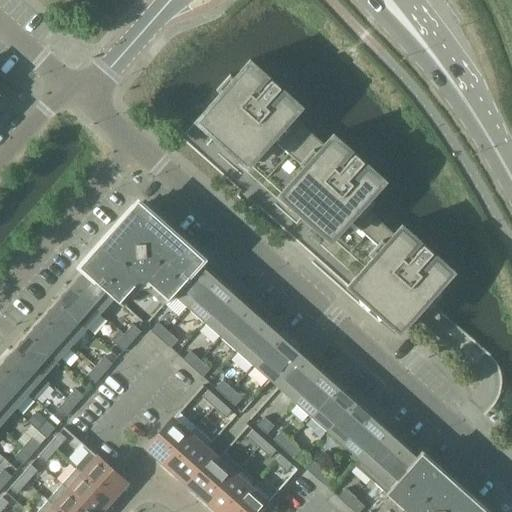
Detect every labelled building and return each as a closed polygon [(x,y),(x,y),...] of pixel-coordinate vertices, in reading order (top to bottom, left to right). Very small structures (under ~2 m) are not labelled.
[(220,93),(201,115),(219,132),(222,129),(227,133),(237,143),(235,146),(253,162),(273,140),(288,153),(309,131),(293,117),(303,107),(284,90),(276,99),(273,97),(281,87),(271,79),(263,88),(260,86),(269,76),(250,60),(234,78),(230,75),(217,89),(220,93)] [(284,189),(303,206),(305,203),(315,212),(321,217),(318,220),(337,236),(350,221),(366,235),(378,220),(367,210),(374,202),(370,199),(386,181),(367,164),(359,173),(356,171),(364,162),(355,153),(347,162),(344,160),(352,150),(333,134),(324,144),(309,131),(288,153),(304,167),(284,189)] [(151,285),(167,299),(165,302),(165,303),(204,259),(155,216),(150,221),(140,221),(140,214),(138,214),(138,222),(128,222),(123,217),(80,266),(123,305),(123,304),(120,301),(135,285),(134,285),(137,281),(148,281),(151,284),(151,285)] [(438,290),(455,272),(436,255),(428,264),(425,262),(433,252),(423,244),(415,253),(412,251),(420,241),(402,225),(394,234),(378,220),(366,235),(377,245),(368,254),(372,258),(353,280),(371,297),(374,294),(383,302),(389,307),(387,310),(405,327),(420,310),(425,305),(429,308),(442,293),(438,290)] [(172,295),(188,309),(215,278),(200,264),(204,259),(165,303),(172,295)] [(84,271),(70,286),(101,314),(115,298),(123,305),(80,266),(79,267),(84,271)] [(232,293),(215,278),(188,309),(204,324),(232,293)] [(87,330),(101,314),(70,286),(56,302),(87,330)] [(204,324),(220,338),(248,307),(232,293),(204,324)] [(56,302),(41,319),(72,346),(87,330),(56,302)] [(264,321),(248,307),(220,338),(237,352),(264,321)] [(41,319),(27,335),(58,362),(72,346),(41,319)] [(237,352),(253,366),(280,335),(264,321),(237,352)] [(151,331),(160,339),(168,331),(158,323),(151,331)] [(124,334),(132,341),(141,331),(132,324),(124,334)] [(177,340),(168,331),(160,339),(170,348),(177,340)] [(123,351),(132,341),(124,334),(115,344),(123,351)] [(27,335),(13,351),(44,378),(58,362),(27,335)] [(253,366),(270,381),(297,350),(280,335),(253,366)] [(0,368),(29,394),(44,378),(13,351),(0,365),(0,368)] [(183,360),(192,368),(200,359),(191,351),(183,360)] [(95,366),(103,373),(112,364),(104,356),(95,366)] [(277,388),(294,403),(321,372),(305,357),(277,388)] [(200,359),(192,368),(202,377),(209,368),(200,359)] [(95,383),(103,373),(95,366),(86,376),(95,383)] [(0,368),(0,397),(15,411),(29,394),(0,368)] [(337,386),(321,372),(294,403),(310,417),(337,386)] [(215,388),(225,397),(232,389),(222,380),(215,388)] [(354,401),(337,386),(310,417),(326,432),(354,401)] [(66,398),(75,406),(83,396),(75,389),(66,398)] [(232,389),(225,397),(234,406),(242,397),(232,389)] [(208,390),(202,397),(213,407),(219,400),(208,390)] [(0,426),(1,427),(15,411),(0,397),(0,426)] [(66,415),(75,406),(66,398),(58,408),(66,415)] [(219,400),(213,407),(225,417),(231,411),(219,400)] [(370,415),(354,401),(326,432),(342,446),(370,415)] [(36,412),(27,422),(37,430),(46,421),(36,412)] [(147,447),(164,462),(195,427),(179,412),(147,447)] [(386,429),(370,415),(342,446),(358,460),(354,465),(386,429)] [(264,417),(257,426),(266,434),(274,426),(264,417)] [(37,430),(46,438),(54,428),(46,421),(37,430)] [(212,442),(195,427),(164,462),(181,477),(212,442)] [(402,444),(386,429),(354,465),(371,479),(402,444)] [(253,430),(247,436),(258,447),(264,440),(253,430)] [(273,440),(282,448),(290,440),(280,431),(273,440)] [(49,444),(56,450),(66,438),(59,432),(49,444)] [(23,447),(31,454),(40,444),(32,437),(23,447)] [(264,440),(258,447),(270,457),(276,450),(264,440)] [(290,440),(282,448),(292,457),(300,449),(290,440)] [(39,455),(45,461),(56,450),(49,444),(39,455)] [(384,496),(384,497),(422,454),(422,453),(418,458),(402,444),(371,479),(386,493),(384,496)] [(14,456),(23,464),(31,454),(23,447),(14,456)] [(90,451),(75,468),(111,499),(126,482),(90,451)] [(224,452),(192,487),(209,502),(240,467),(224,452)] [(280,454),(274,461),(286,471),(292,465),(280,454)] [(471,497),(422,454),(384,497),(387,494),(404,509),(404,508),(407,511),(474,511),(471,511),(466,511),(466,502),(471,497)] [(305,468),(315,477),(322,469),(312,460),(305,468)] [(20,476),(27,482),(37,471),(30,465),(20,476)] [(240,467),(209,502),(220,511),(228,511),(256,481),(240,467)] [(99,511),(111,499),(75,468),(61,484),(92,511),(99,511)] [(0,472),(0,483),(3,486),(11,477),(3,469),(0,472)] [(322,469),(315,477),(325,486),(332,477),(322,469)] [(27,482),(20,476),(10,488),(16,494),(27,482)] [(228,511),(258,511),(273,496),(256,481),(228,511)] [(47,500),(60,511),(92,511),(61,484),(47,500)] [(337,497),(347,506),(354,498),(345,489),(337,497)] [(0,498),(0,511),(8,503),(2,497),(0,498)] [(354,498),(347,506),(353,511),(359,511),(364,506),(354,498)] [(60,511),(47,500),(35,511),(60,511)]
